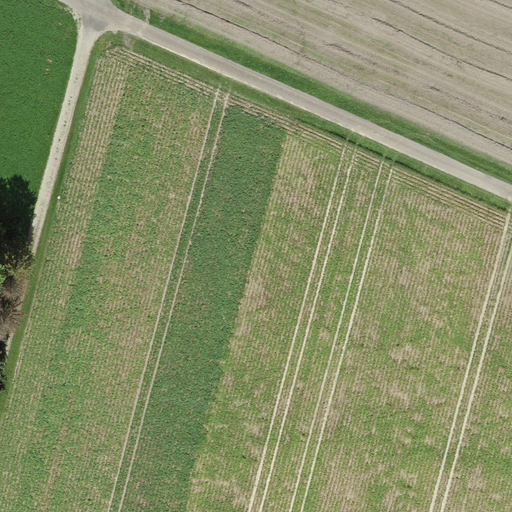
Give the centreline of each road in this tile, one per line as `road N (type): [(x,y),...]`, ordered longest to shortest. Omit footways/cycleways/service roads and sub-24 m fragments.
road 1 (track): [(98,11),(511,194)]
road 2 (track): [(0,347),(98,11)]
